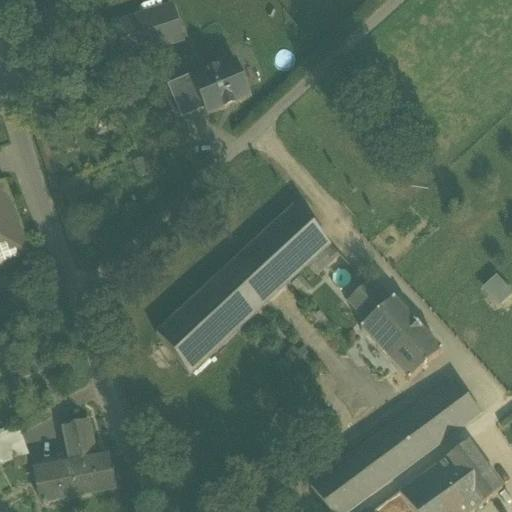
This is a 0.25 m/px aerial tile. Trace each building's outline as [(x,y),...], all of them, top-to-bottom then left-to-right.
[(55,0),(62,15),(97,0),(55,0)] [(170,8),(115,26),(121,46),(125,58),(181,40),(170,8)] [(234,62),(191,80),(204,111),(207,118),(250,100),(234,62)] [(190,77),(166,87),(180,120),(204,111),(191,80),(190,77)] [(6,186),(0,188),(0,270),(33,258),(6,186)] [(296,207),(159,332),(191,376),(310,265),(331,245),(296,207)] [(331,245),(310,265),(319,274),(340,255),(331,245)] [(343,295),(360,283),(341,258),(325,271),(343,295)] [(511,289),(498,275),(484,289),(501,307),(511,296),(511,289)] [(394,301),(363,330),(410,381),(441,352),(394,301)] [(49,340),(30,344),(32,358),(40,356),(42,370),(54,368),(49,340)] [(456,382),(313,486),(332,511),(351,511),(465,429),(466,429),(471,426),(470,425),(482,417),(456,382)] [(64,427),(70,465),(36,471),(41,501),(61,497),(61,496),(75,494),(76,495),(114,489),(109,459),(97,461),(91,423),(64,427)] [(19,434),(0,441),(0,462),(0,464),(26,453),(19,434)] [(467,446),(431,472),(435,478),(440,475),(467,511),(472,511),(500,492),(467,446)]
